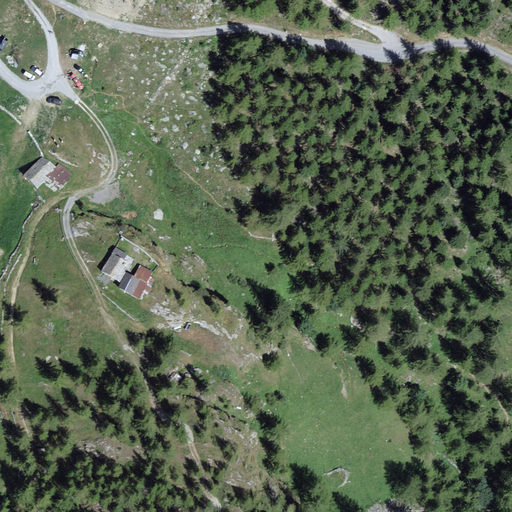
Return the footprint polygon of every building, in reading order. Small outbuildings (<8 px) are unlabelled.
[(41,156),(23,176),(38,189),(49,177),(56,168),(41,156)] [(56,168),(49,177),(61,188),(73,175),(60,163),(56,168)] [(111,253),(100,272),(119,283),(126,272),(131,264),(111,253)] [(133,275),(149,285),(155,274),(139,264),(133,275)] [(119,283),(117,287),(140,301),(149,285),(133,275),(126,272),(119,283)]
